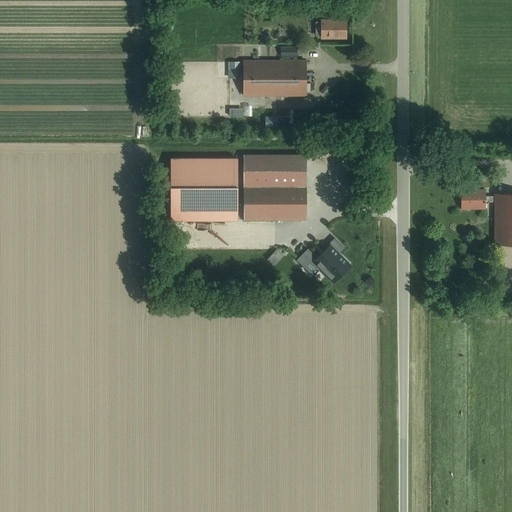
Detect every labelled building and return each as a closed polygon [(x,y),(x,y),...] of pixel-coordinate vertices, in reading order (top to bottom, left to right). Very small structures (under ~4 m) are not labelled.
[(321,38),(346,38),(346,20),(321,20),(321,38)] [(280,57),(296,57),(296,47),(280,47),(280,57)] [(243,96),(306,96),(305,60),(243,60),(243,96)] [(306,154),(244,154),(244,186),(306,186),(306,154)] [(170,220),(238,220),(238,160),(170,160),(170,220)] [(306,186),(244,186),(244,220),(306,220),(306,186)] [(495,202),(495,196),(485,196),(485,190),(461,190),(461,208),(485,208),(485,202),(495,202)] [(511,193),(495,194),(495,196),(495,202),(495,244),(511,243),(511,193)] [(296,259),(304,267),(309,262),(317,271),(320,268),(333,281),(342,272),(340,270),(347,263),(331,246),(322,255),(321,254),(316,259),(315,258),(314,257),(315,256),(308,248),(296,259)]
